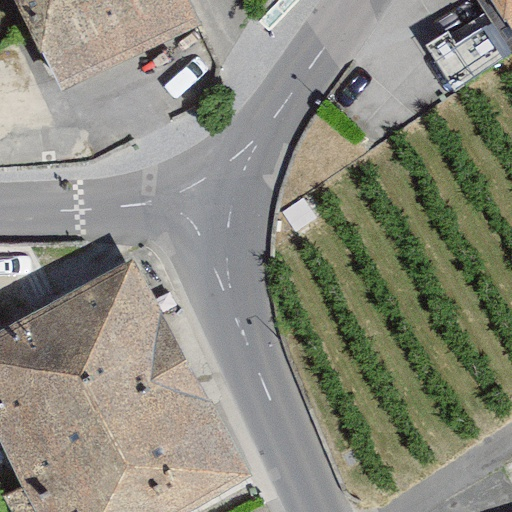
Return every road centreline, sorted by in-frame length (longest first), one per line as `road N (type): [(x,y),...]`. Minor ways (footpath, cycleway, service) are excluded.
road 1 (tertiary): [(310,511),(198,203)]
road 2 (tertiary): [(198,203),(354,0)]
road 3 (residential): [(198,203),(0,210)]
road 4 (track): [(385,511),(511,431)]
